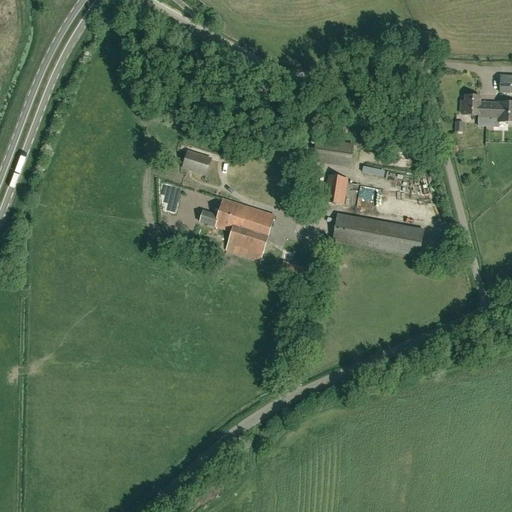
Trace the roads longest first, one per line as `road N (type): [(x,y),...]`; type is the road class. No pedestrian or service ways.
road 1 (unclassified): [(146,511),(233,433),(279,404),(488,310)]
road 2 (unclassified): [(488,310),(419,66),(401,57),(351,57),(312,80)]
road 3 (primary): [(0,219),(56,71),(100,0)]
road 4 (primary): [(83,0),(48,57),(0,179)]
